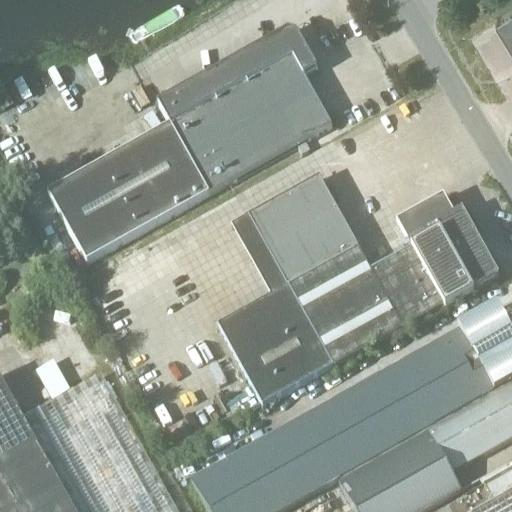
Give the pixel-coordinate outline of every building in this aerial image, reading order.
[(511,9),(495,20),(495,21),(511,48),(511,9)] [(46,196),(86,267),(332,130),(304,80),(318,72),(297,35),(290,31),(149,110),(161,132),(46,196)] [(371,275),(349,234),(319,181),(248,221),(287,291),(217,330),(262,411),(472,295),(471,294),(498,280),(476,241),(477,241),(461,213),(453,218),(443,201),(397,226),(411,253),(371,275)] [(459,333),(190,483),(206,511),(285,511),(337,484),(352,511),(428,511),(460,494),(450,477),(511,442),(511,326),(507,329),(496,310),(458,332),(459,333)] [(176,511),(101,378),(22,421),(0,379),(0,511),(176,511)] [(511,511),(511,474),(483,491),(492,508),(484,511),(511,511)]
